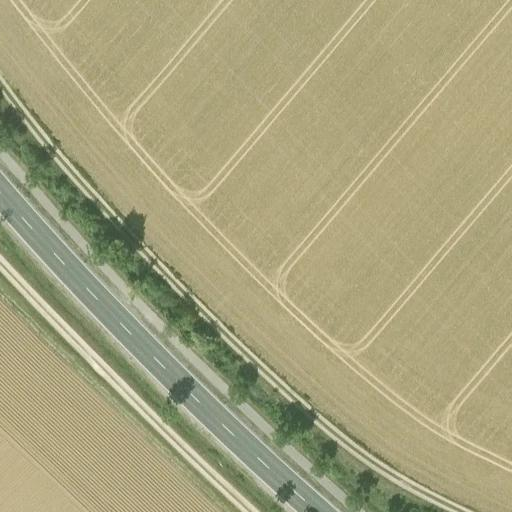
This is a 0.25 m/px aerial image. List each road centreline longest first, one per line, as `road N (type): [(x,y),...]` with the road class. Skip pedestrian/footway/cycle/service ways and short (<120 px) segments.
road 1 (track): [(456,511),(310,416),(166,279),(0,90)]
road 2 (secondary): [(322,511),(111,313),(0,187)]
road 3 (track): [(0,261),(246,511)]
